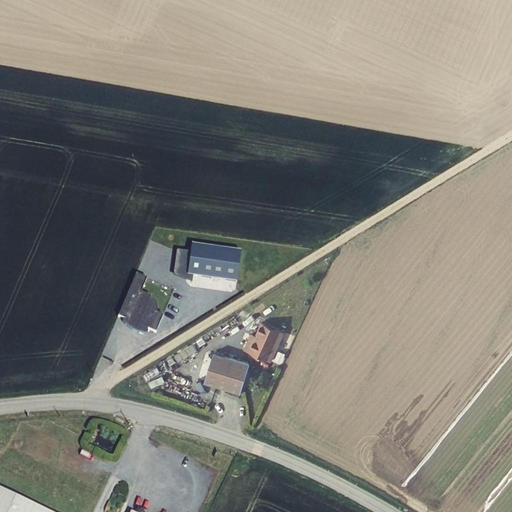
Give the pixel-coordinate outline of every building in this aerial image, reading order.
[(230,279),(235,249),(186,240),(184,248),(172,246),(168,270),(181,272),(181,271),(230,279)] [(145,328),(154,332),(161,314),(154,311),(154,304),(151,299),(148,297),(149,296),(139,291),(145,278),(134,273),(116,315),(123,318),(120,320),(122,323),(130,329),(134,331),(146,333),(145,328)] [(274,360),(286,330),(265,320),(259,334),(255,332),(248,348),(274,360)] [(253,362),(217,351),(208,380),(244,391),(253,362)] [(60,511),(0,482),(0,511),(139,511),(132,508),(130,511),(60,511)]
